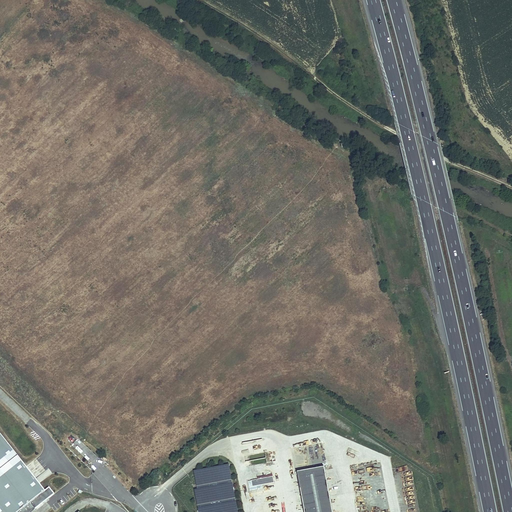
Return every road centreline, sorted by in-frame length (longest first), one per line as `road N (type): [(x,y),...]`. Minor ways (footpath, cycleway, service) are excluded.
road 1 (motorway): [(509,511),(393,0)]
road 2 (motorway): [(373,0),(489,511)]
road 3 (track): [(511,235),(289,124),(98,0)]
road 4 (track): [(511,185),(362,113),(323,83)]
